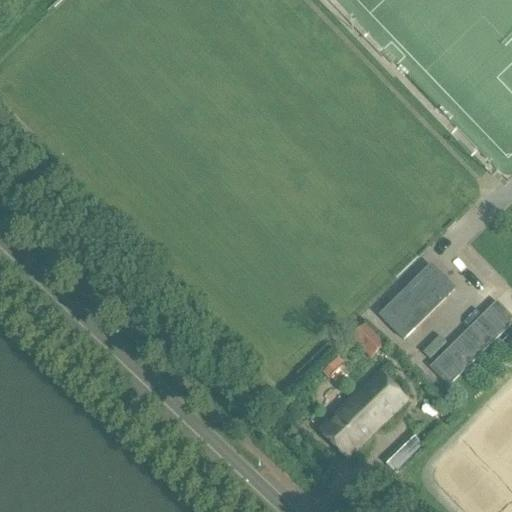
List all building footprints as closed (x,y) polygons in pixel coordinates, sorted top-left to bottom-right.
[(380,318),(404,342),(455,291),(431,267),(380,318)] [(511,319),(497,304),(447,353),(431,369),(448,387),(511,324),(511,319)] [(352,340),(371,360),(384,347),(364,327),(352,340)] [(327,370),(336,379),(344,371),(336,362),(327,370)] [(319,432),(347,461),(407,402),(379,373),(319,432)]
